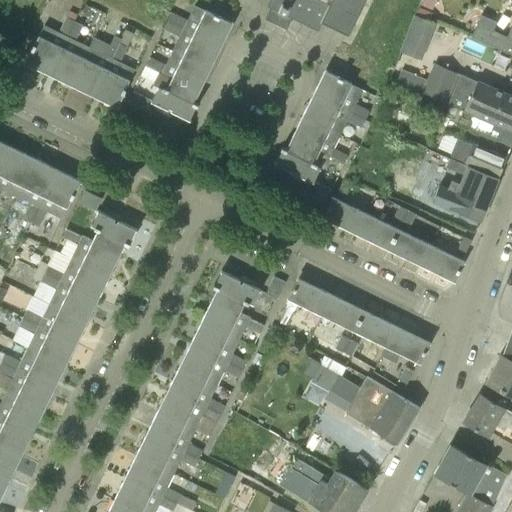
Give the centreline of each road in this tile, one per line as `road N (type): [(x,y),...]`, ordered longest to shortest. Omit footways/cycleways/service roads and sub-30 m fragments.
road 1 (residential): [(170,177),(231,49),(247,42),(298,66),(303,82),(243,212)]
road 2 (residential): [(49,511),(206,193)]
road 3 (residential): [(464,324),(243,212)]
road 4 (residential): [(377,511),(464,324)]
road 5 (residential): [(170,177),(18,104)]
road 6 (residential): [(464,324),(511,179)]
